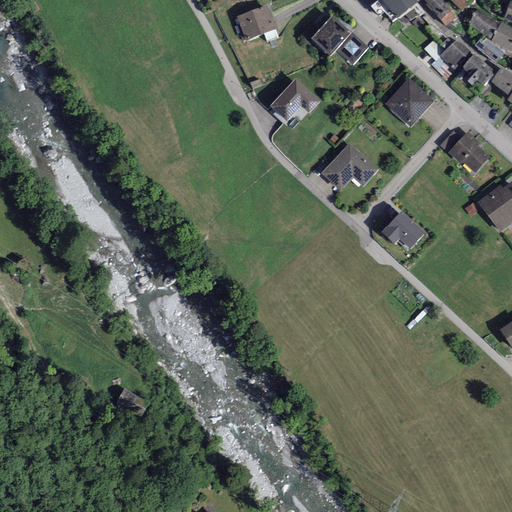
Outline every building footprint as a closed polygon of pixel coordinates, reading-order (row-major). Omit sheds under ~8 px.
[(378,0),(371,7),(378,15),(383,10),(395,0),(378,0)] [(419,0),(395,0),(383,10),(393,22),(404,13),(417,2),(419,0)] [(458,17),(443,0),(423,0),(446,27),(458,17)] [(473,0),(472,0),(449,0),(462,12),(473,0)] [(511,23),(511,22),(511,0),(510,0),(503,20),(511,23)] [(424,11),(417,2),(404,13),(411,21),(424,11)] [(267,5),(236,16),(246,41),(276,30),(267,5)] [(488,17),(476,10),(468,23),(479,31),(488,17)] [(351,33),(332,16),(311,39),(330,56),(335,51),(351,33)] [(500,24),(488,17),(479,31),(491,39),(500,24)] [(415,18),(412,22),(417,27),(421,23),(415,18)] [(511,28),(501,23),(500,24),(491,39),(490,41),(510,51),(511,47),(511,28)] [(368,48),(351,33),(335,51),(352,66),(368,48)] [(453,44),(447,38),(440,45),(446,51),(453,44)] [(503,54),(486,39),(483,40),(480,39),(474,45),(495,63),(503,54)] [(446,51),(440,45),(435,40),(424,50),(435,61),(446,51)] [(470,53),(456,40),(453,44),(446,51),(435,61),(432,66),(446,79),(470,53)] [(496,72),(474,54),(462,68),(469,74),(464,80),(472,86),(476,80),(484,86),(496,72)] [(511,75),(500,68),(490,82),(510,95),(507,100),(511,103),(511,75)] [(434,102),(408,78),(384,104),(411,128),(434,102)] [(262,86),(259,79),(249,83),(251,89),(262,86)] [(320,101),(295,79),(270,106),(287,122),(301,106),(309,114),(320,101)] [(440,145),(448,152),(461,138),(454,131),(440,145)] [(461,138),(448,152),(462,166),(464,163),(474,173),(490,158),(477,145),(480,143),(468,132),(461,138)] [(330,140),(335,144),(339,139),(334,135),(330,140)] [(320,173),(340,191),(352,178),(363,187),(379,170),(349,142),(320,173)] [(480,205),(500,232),(511,222),(511,184),(511,182),(503,188),(500,185),(477,202),(480,205)] [(478,210),(473,203),(464,209),(469,217),(478,210)] [(426,232),(402,211),(382,233),(395,244),(400,239),(411,249),(426,232)] [(511,321),(500,329),(511,347),(511,321)] [(149,403),(124,389),(115,404),(140,418),(149,403)]
